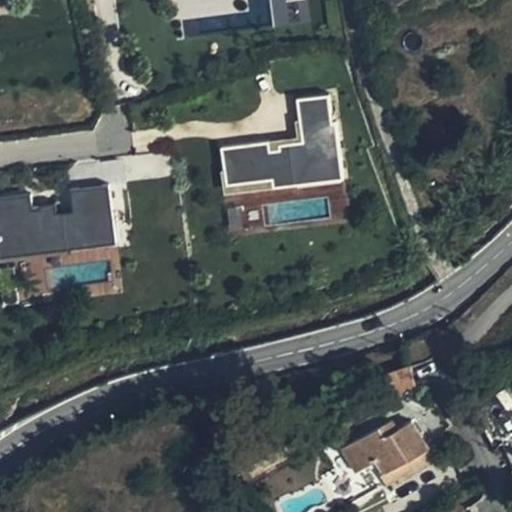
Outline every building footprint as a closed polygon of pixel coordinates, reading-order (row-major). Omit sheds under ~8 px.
[(274,186),(343,177),(336,121),(332,122),(329,94),(298,98),(304,145),(270,149),(269,140),(222,147),(227,183),(273,178),(274,186)] [(116,245),(109,187),(71,191),(74,213),(55,215),(54,204),(33,207),(32,193),(0,197),(0,253),(1,259),(116,245)] [(417,387),(411,363),(386,369),(390,391),(417,387)] [(397,430),(383,439),(378,430),(341,453),(353,475),(377,461),(385,475),(428,450),(411,422),(397,430)] [(383,439),(397,430),(392,422),(378,430),(383,439)] [(428,450),(385,475),(378,480),(385,492),(442,459),(434,446),(428,450)]
